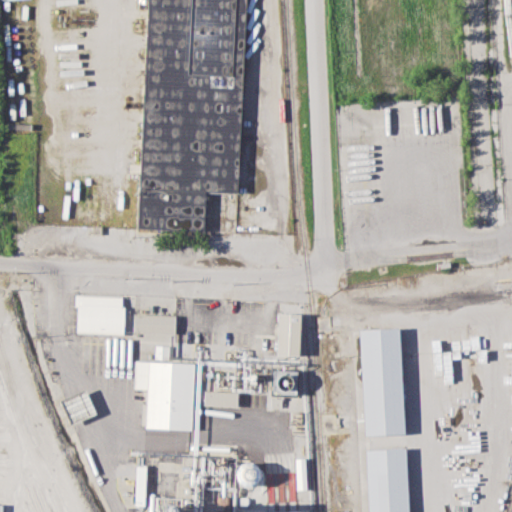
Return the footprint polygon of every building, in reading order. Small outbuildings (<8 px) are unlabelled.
[(148,0),(247,0),(238,192),(208,191),(206,233),(138,229),(148,0)] [(73,294),(125,297),(123,335),(76,333),(77,307),(73,307),(73,294)] [(282,312),(304,314),(303,355),(280,354),(282,312)] [(132,313),(174,314),(174,333),(132,331),(132,313)] [(363,330),(404,328),(410,434),(369,436),(363,330)] [(134,360),(193,363),(191,430),(144,428),(145,387),(133,387),(134,360)] [(275,369),(301,371),(300,397),(273,395),(275,369)] [(59,399),(68,423),(94,413),(85,389),(59,399)] [(207,390),(241,392),(240,407),(207,405),(207,390)] [(372,511),(370,449),(410,447),(413,511),(372,511)] [(247,487),(262,478),(252,461),(237,470),(247,487)] [(145,466),(135,465),(134,504),(144,505),(145,466)]
